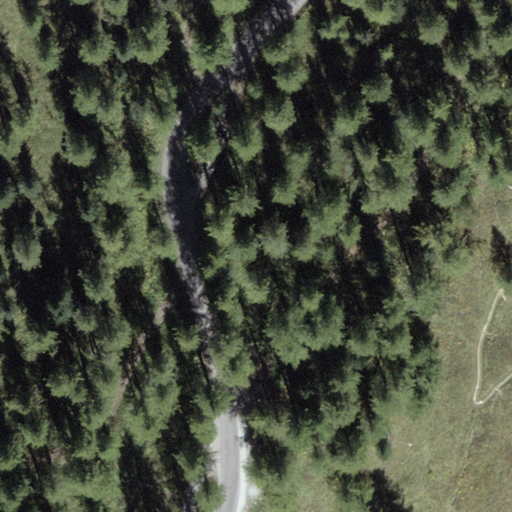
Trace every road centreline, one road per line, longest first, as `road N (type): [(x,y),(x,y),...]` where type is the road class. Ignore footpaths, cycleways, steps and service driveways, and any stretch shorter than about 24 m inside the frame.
road 1 (residential): [(292,0),(201,94),(171,167),(194,293),(219,373)]
road 2 (track): [(0,346),(188,0)]
road 3 (unclassified): [(228,511),(237,470),(219,373)]
